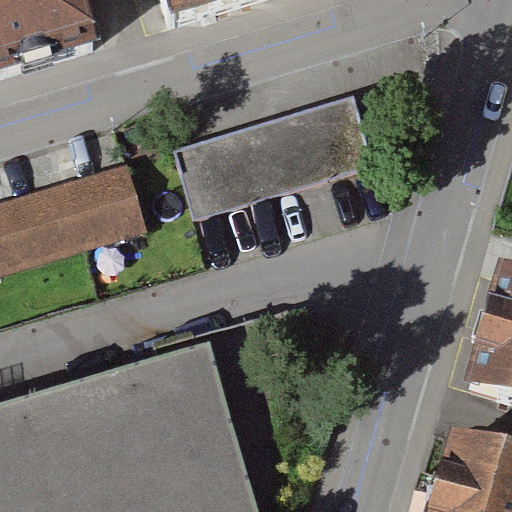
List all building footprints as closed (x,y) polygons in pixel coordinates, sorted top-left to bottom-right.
[(82,0),(0,0),(0,82),(98,54),(82,0)] [(161,0),(171,32),(282,0),(161,0)] [(358,101),(176,155),(195,224),(382,171),(358,101)] [(130,172),(0,209),(0,282),(151,238),(130,172)] [(511,270),(500,268),(468,392),(511,402),(511,270)] [(259,511),(212,353),(0,416),(0,511),(259,511)] [(511,511),(511,458),(448,442),(430,511),(511,511)]
